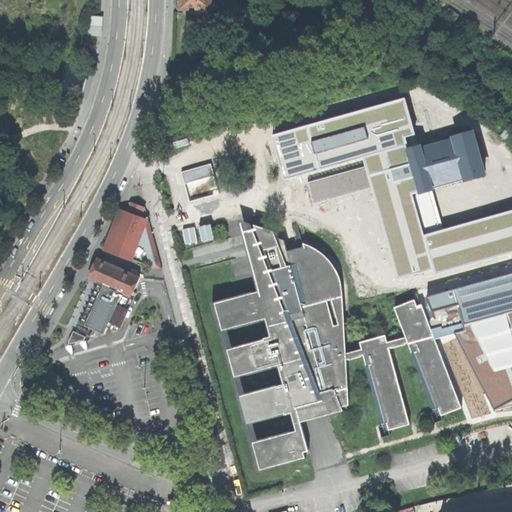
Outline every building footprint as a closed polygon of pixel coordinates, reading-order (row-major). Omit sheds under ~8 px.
[(212,8),(211,0),(180,0),(181,11),(190,11),(194,14),(200,14),(202,12),(202,8),(212,8)] [(105,17),(88,16),(87,36),(103,37),(105,17)] [(405,98),(272,136),(285,180),(363,158),(403,281),(511,253),(511,210),(424,236),(412,193),(421,190),(410,151),(406,137),(415,135),(405,98)] [(410,151),(415,171),(421,190),(421,192),(432,189),(431,185),(465,176),(466,179),(485,174),(473,133),(454,138),(455,140),(421,150),(420,148),(410,151)] [(151,268),(161,269),(148,221),(141,218),(144,208),(132,203),(128,213),(126,212),(118,233),(111,252),(130,260),(141,232),(149,267),(151,268)] [(304,452),(309,451),(297,407),(323,400),(328,415),(341,411),(340,408),(349,405),(346,361),(364,356),(382,423),(387,422),(389,430),(410,425),(389,350),(408,344),(434,409),(438,407),(441,416),(462,408),(422,306),(418,308),(414,300),(395,308),(406,337),(387,342),(385,336),(360,342),(362,349),(346,353),(342,294),(342,288),(341,282),(339,276),(336,271),(333,266),(330,261),(326,257),(322,254),(317,250),(312,247),(303,244),(304,246),(287,251),(284,240),(257,230),(288,311),(272,316),(266,295),(261,296),(260,291),(215,303),(223,330),(266,318),(271,337),(264,338),(265,340),(228,350),(236,377),(279,365),(284,384),(241,396),(248,423),(285,413),(285,415),(292,413),(297,431),(253,443),(261,470),(306,457),(304,452)] [(134,291),(140,278),(98,258),(89,277),(99,282),(80,323),(94,328),(92,331),(89,329),(87,334),(91,336),(91,338),(95,337),(95,335),(97,330),(105,334),(108,327),(116,331),(132,296),(133,297),(137,293),(134,291)] [(79,325),(89,329),(92,331),(94,328),(80,323),(79,325)] [(85,340),(86,336),(74,331),(69,342),(71,343),(85,340)]
